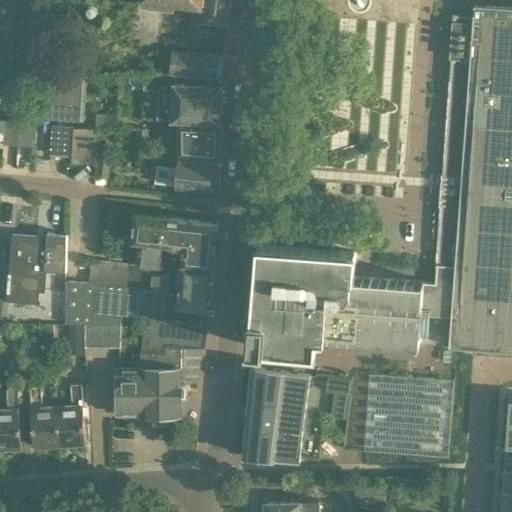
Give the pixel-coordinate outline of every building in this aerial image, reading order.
[(0,0),(0,17),(29,19),(29,2),(0,0)] [(141,0),(141,3),(173,7),(173,4),(202,7),(200,20),(227,24),(229,0),(141,0)] [(505,350),(511,350),(511,6),(501,6),(473,4),(472,15),(453,14),(442,163),(441,177),(435,263),(424,262),(425,259),(423,259),(423,263),(385,260),(385,251),(365,249),(364,266),(355,265),(356,249),(261,242),(258,242),(250,345),(315,350),(316,336),(417,344),(448,346),(458,347),(468,347),(478,348),(488,349),(495,349),(505,350)] [(220,76),(223,54),(172,50),(170,72),(220,76)] [(160,119),(219,122),(222,86),(219,86),(185,84),(186,75),(147,73),(147,90),(161,90),(160,119)] [(85,79),(38,92),(37,120),(82,123),(85,79)] [(32,122),(17,121),(17,116),(5,116),(5,120),(4,120),(2,144),(31,146),(32,122)] [(178,153),(219,157),(221,124),(202,124),(202,123),(199,123),(199,124),(190,123),(190,122),(188,122),(188,123),(179,123),(178,153)] [(54,161),(71,162),(73,129),(56,127),(54,161)] [(95,163),(97,127),(73,127),(71,162),(95,163)] [(147,129),(136,129),(135,154),(147,154),(147,129)] [(98,150),(95,175),(108,177),(111,152),(98,150)] [(179,158),(178,167),(157,164),(154,183),(219,190),(219,162),(179,158)] [(159,266),(160,261),(162,244),(184,247),(182,263),(214,265),(218,221),(135,214),(133,240),(148,242),(147,246),(143,245),(143,250),(141,264),(154,265),(159,266)] [(47,233),(47,236),(13,233),(10,271),(8,271),(6,291),(9,291),(9,287),(44,290),(45,269),(65,271),(66,234),(47,233)] [(154,265),(141,264),(130,263),(91,259),(89,282),(66,280),(65,323),(85,324),(97,325),(109,325),(121,325),(121,315),(144,317),(141,351),(142,351),(164,351),(164,347),(181,346),(201,346),(205,308),(210,308),(212,284),(180,281),(181,277),(180,276),(176,276),(175,278),(168,277),(169,275),(153,273),(154,265)] [(181,268),(180,276),(181,277),(180,281),(212,284),(214,265),(182,263),(181,268)] [(85,324),(85,346),(97,346),(97,325),(85,324)] [(109,346),(109,325),(97,325),(97,346),(109,346)] [(120,347),(121,325),(109,325),(109,346),(120,347)] [(68,354),(83,355),(83,326),(68,326),(68,354)] [(181,366),(181,346),(164,347),(164,351),(142,351),(141,351),(141,367),(118,367),(117,414),(182,413),(182,366),(181,366)] [(23,357),(22,357),(24,381),(30,381),(36,380),(36,377),(34,355),(31,355),(30,349),(22,350),(23,357)] [(10,357),(11,382),(24,381),(22,357),(10,357)] [(253,366),(245,455),(300,460),(310,375),(285,372),(286,371),(279,370),(253,366)] [(450,453),(454,376),(370,371),(366,449),(450,453)] [(351,379),(350,379),(327,376),(325,391),(349,395),(351,379)] [(36,380),(30,381),(32,407),(34,445),(60,444),(57,406),(42,407),(41,377),(36,377),(36,380)] [(57,406),(60,444),(85,442),(82,383),(71,384),(72,405),(57,406)] [(6,388),(8,409),(0,409),(0,447),(21,447),(17,387),(6,388)] [(511,444),(505,444),(503,467),(511,467),(511,444)] [(511,490),(511,467),(503,467),(502,490),(511,490)] [(356,501),(385,500),(385,482),(356,483),(356,501)] [(511,511),(511,490),(502,490),(500,511),(511,511)] [(319,511),(319,499),(264,501),(264,511),(319,511)]
